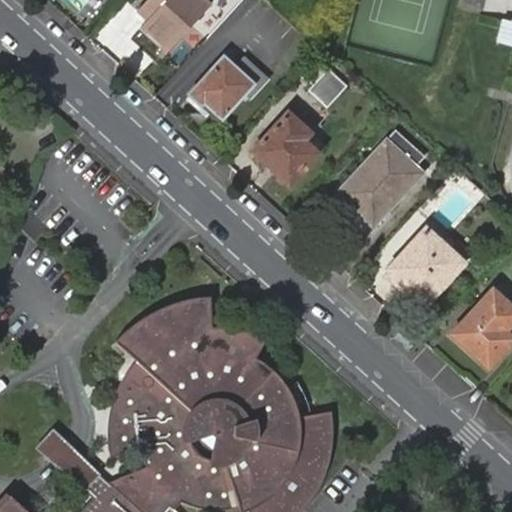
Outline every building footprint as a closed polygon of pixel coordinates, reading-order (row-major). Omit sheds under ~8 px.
[(141,27),(168,52),(209,6),(202,0),(147,0),(137,11),(147,20),(141,27)] [(223,0),(234,10),(242,0),(223,0)] [(265,5),(259,0),(242,0),(234,10),(226,18),(240,32),(261,8),(265,5)] [(261,8),(240,32),(263,52),(284,30),(261,8)] [(511,23),(503,21),(498,42),(511,45),(511,23)] [(301,77),(312,87),(328,68),(317,58),(301,77)] [(200,105),(210,115),(213,112),(221,120),(246,93),(250,98),(266,80),(244,60),(235,70),(223,59),(189,95),(200,105)] [(309,90),(327,107),(347,85),(328,68),(312,87),(309,90)] [(206,119),(210,115),(200,105),(197,110),(206,119)] [(251,153),(289,187),(317,156),(324,148),(310,135),(287,114),(251,153)] [(385,207),(418,171),(415,168),(424,158),(395,131),(345,185),(357,196),(348,206),(373,228),(389,210),(385,207)] [(422,176),(418,171),(385,207),(389,210),(422,176)] [(357,196),(345,185),(337,194),(348,206),(357,196)] [(386,276),(409,297),(412,292),(426,305),(446,284),(463,265),(462,264),(470,255),(457,243),(449,252),(425,231),(388,271),(390,272),(386,276)] [(412,292),(409,297),(425,312),(449,287),(446,284),(426,305),(412,292)] [(451,335),(488,368),(511,342),(511,308),(492,290),(451,335)] [(175,511),(173,510),(180,502),(192,507),(204,510),(216,511),(228,510),(240,507),(252,502),(266,491),(275,482),(282,472),(287,461),(290,449),(292,437),(291,425),(290,419),(284,401),(278,391),(270,381),(261,373),(251,366),(261,347),(248,342),(237,338),(226,337),(212,337),(210,306),(194,308),(177,312),(157,321),(133,336),(121,348),(136,361),(125,375),(119,386),(111,407),(107,430),(109,452),(111,458),(140,451),(146,467),(108,483),(96,472),(81,487),(92,498),(79,511),(73,511),(69,508),(65,511),(175,511)] [(412,346),(398,333),(394,338),(408,351),(412,346)] [(511,371),(503,382),(511,391),(511,371)] [(70,479),(81,487),(96,472),(84,460),(69,446),(66,443),(52,430),(35,450),(51,462),(54,465),(70,479)]
